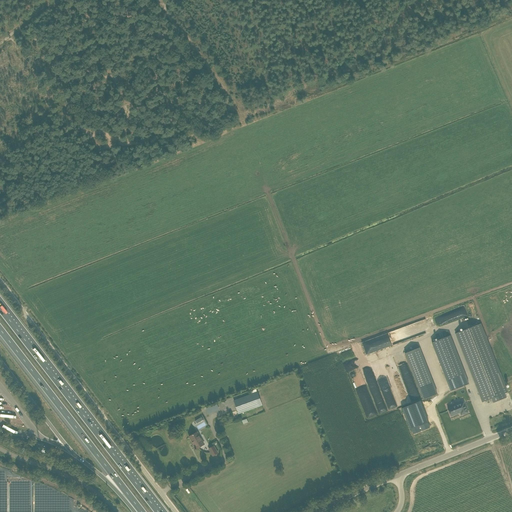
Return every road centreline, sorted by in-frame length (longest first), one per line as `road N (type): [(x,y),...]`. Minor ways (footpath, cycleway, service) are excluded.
road 1 (track): [(195,49),(157,71),(158,105),(181,97),(217,107),(217,118),(152,140),(96,147),(96,133),(109,139)]
road 2 (unclassified): [(178,511),(0,279)]
road 3 (motorway): [(158,511),(0,308)]
road 4 (motorway): [(0,329),(141,511)]
road 5 (track): [(160,4),(245,117)]
road 6 (unclassified): [(116,511),(70,477),(0,450)]
road 7 (track): [(9,37),(58,108),(92,136)]
road 8 (unclassified): [(397,475),(511,430)]
